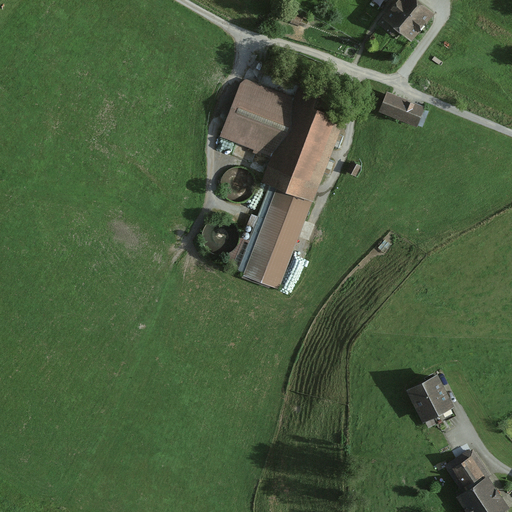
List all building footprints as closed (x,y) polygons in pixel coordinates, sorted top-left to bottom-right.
[(435,14),(418,0),(396,0),(382,17),(412,42),(435,14)] [(292,14),(288,23),(300,28),(304,20),(292,14)] [(292,95),(242,76),(219,137),(271,156),(260,183),(279,191),(247,274),(276,285),(348,100),(298,81),(292,95)] [(424,106),(387,92),(380,112),(416,126),(424,106)] [(361,164),(353,159),(347,170),(356,174),(361,164)] [(255,225),(257,214),(251,212),(249,223),(255,225)] [(453,416),(434,373),(409,384),(428,427),(453,416)] [(503,511),(506,510),(464,449),(445,462),(462,488),(456,491),(470,511),(503,511)]
